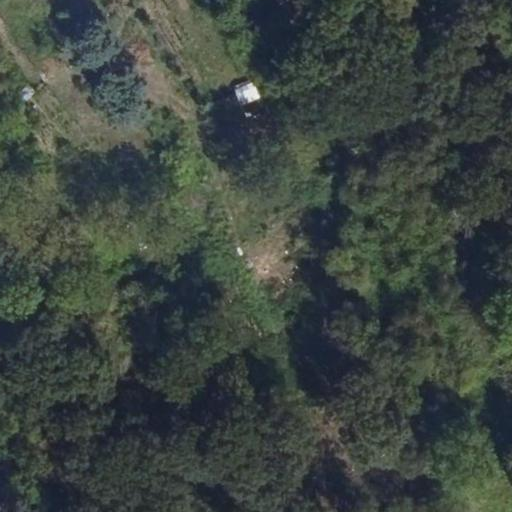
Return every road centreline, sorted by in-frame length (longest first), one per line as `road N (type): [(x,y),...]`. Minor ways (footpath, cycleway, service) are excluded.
road 1 (track): [(511,25),(388,125),(265,194),(55,338)]
road 2 (track): [(169,511),(0,255)]
